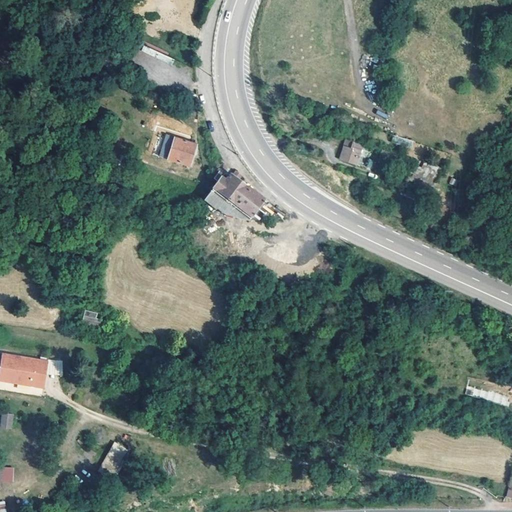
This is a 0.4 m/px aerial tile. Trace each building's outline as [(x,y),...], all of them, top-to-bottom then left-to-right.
[(156,0),(145,9),(150,14),(167,0),(156,0)] [(353,137),(346,134),(337,154),(359,164),(363,156),(357,154),(361,143),(352,139),(353,137)] [(185,145),(163,139),(156,161),(179,167),(185,145)] [(388,154),(379,150),(373,162),(381,166),(388,154)] [(434,181),(438,163),(418,160),(415,178),(434,181)] [(241,219),(256,197),(235,183),(220,173),(218,176),(208,169),(203,177),(207,180),(195,198),(216,212),(241,219)] [(74,318),(61,316),(59,329),(78,333),(79,324),(73,323),(74,318)] [(27,376),(0,370),(0,385),(25,390),(27,376)] [(0,424),(0,428),(12,430),(14,415),(2,413),(0,424)] [(112,441),(100,471),(116,478),(129,448),(112,441)] [(0,482),(14,481),(13,466),(0,467),(0,482)]
